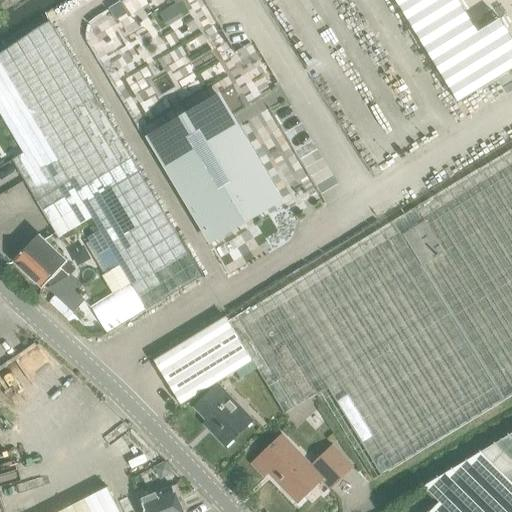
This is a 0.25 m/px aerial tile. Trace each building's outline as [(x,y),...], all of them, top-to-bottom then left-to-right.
[(458,0),(395,0),(457,101),(511,67),(511,39),(500,19),(478,33),(458,0)] [(202,280),(54,20),(40,28),(13,47),(0,54),(0,115),(22,155),(12,161),(56,240),(93,219),(100,230),(102,234),(121,266),(105,275),(99,279),(107,293),(89,303),(107,334),(202,280)] [(283,201),(220,93),(145,137),(210,245),(283,201)] [(511,149),(229,323),(253,362),(285,415),(320,393),(373,480),(396,466),(511,395),(511,149)] [(89,242),(86,244),(105,275),(121,266),(102,234),(100,230),(87,238),(89,242)] [(13,264),(30,278),(42,289),(47,284),(52,287),(49,290),(75,313),(86,301),(77,293),(83,287),(71,276),(76,271),(37,237),(13,264)] [(79,319),(73,315),(68,321),(73,326),(79,319)] [(173,406),(245,361),(220,321),(218,317),(147,361),(173,406)] [(236,372),(240,379),(257,368),(253,362),(236,372)] [(217,387),(195,409),(206,420),(216,431),(213,434),(226,447),(252,422),(217,387)] [(511,511),(511,433),(479,453),(511,484),(511,511)] [(331,489),(352,468),(332,448),(312,468),(282,437),(253,465),(263,476),(268,471),(297,502),(321,479),(331,489)] [(429,511),(511,511),(511,484),(479,453),(423,487),(439,503),(429,511)] [(166,461),(154,468),(160,479),(172,473),(166,461)] [(119,511),(107,488),(60,511),(119,511)] [(180,511),(171,488),(144,499),(140,491),(135,492),(139,501),(138,501),(142,511),(180,511)]
